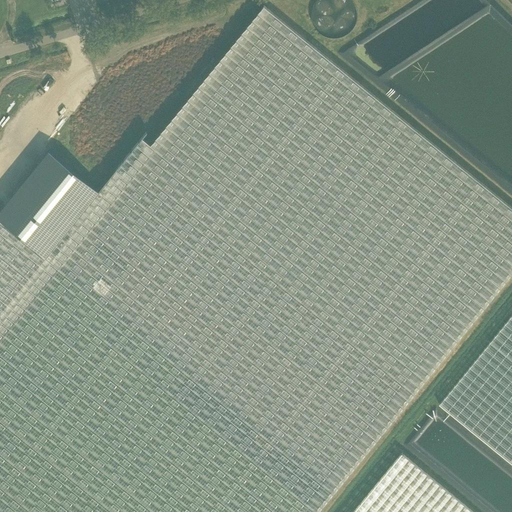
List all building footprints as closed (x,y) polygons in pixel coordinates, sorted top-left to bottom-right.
[(46,257),(0,311),(0,511),(312,511),(511,268),(511,195),(264,6),(150,145),(142,139),(99,191),(46,257)] [(0,219),(46,257),(99,191),(48,150),(0,209),(0,219)] [(511,464),(511,314),(439,404),(511,464)] [(351,511),(472,511),(400,452),(351,511)] [(474,453),(476,464),(472,465),(474,477),(468,478),(469,487),(479,485),(478,481),(500,477),(497,459),(482,462),(481,452),(474,453)]
